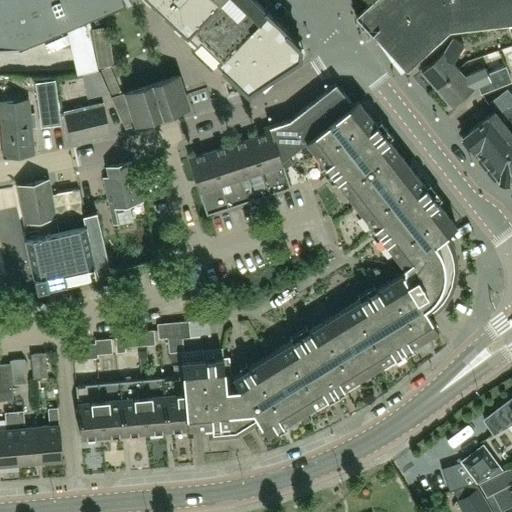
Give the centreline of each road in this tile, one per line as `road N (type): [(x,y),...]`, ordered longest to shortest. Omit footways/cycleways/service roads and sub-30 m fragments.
road 1 (secondary): [(210,496),(325,467),(441,393)]
road 2 (unclassified): [(511,246),(361,62),(348,58)]
road 3 (unclassified): [(162,137),(251,109),(348,58)]
road 4 (residential): [(76,507),(59,329)]
road 5 (residential): [(59,329),(176,295),(197,251)]
road 6 (unclassified): [(0,171),(162,137)]
road 7 (secondary): [(76,507),(210,496)]
road 8 (residential): [(197,251),(320,216)]
